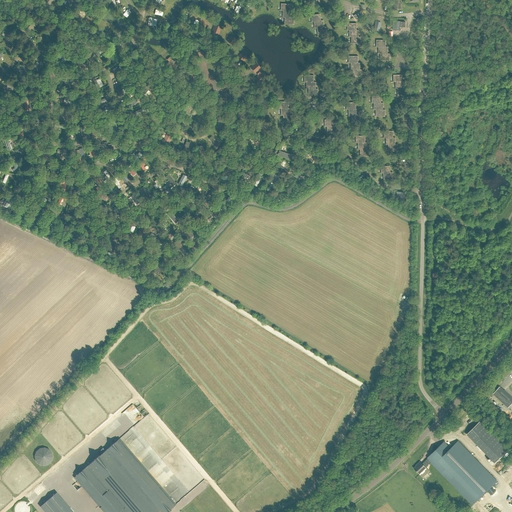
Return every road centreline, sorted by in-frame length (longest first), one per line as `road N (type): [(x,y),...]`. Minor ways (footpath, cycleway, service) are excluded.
road 1 (unclassified): [(444,414),(419,380),(429,0)]
road 2 (unclassified): [(150,289),(0,218)]
road 3 (unclassified): [(329,511),(380,477),(444,414)]
